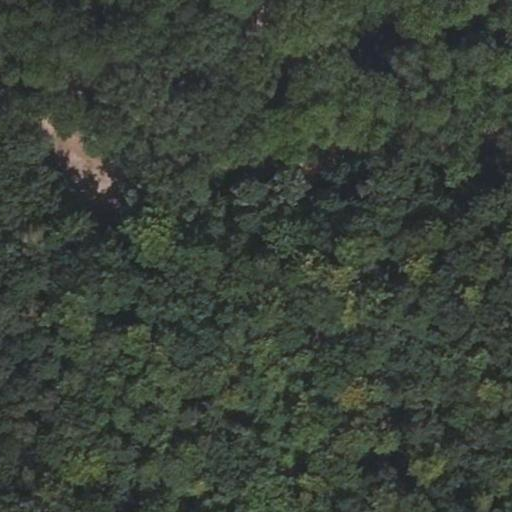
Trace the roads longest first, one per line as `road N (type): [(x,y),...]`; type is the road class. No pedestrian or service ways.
road 1 (track): [(96,203),(95,511)]
road 2 (track): [(264,0),(170,137),(96,203)]
